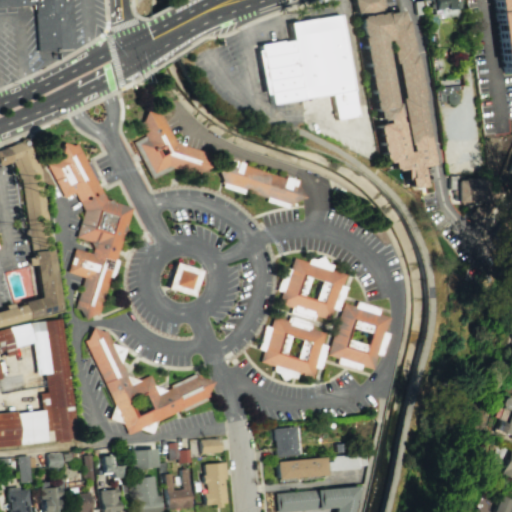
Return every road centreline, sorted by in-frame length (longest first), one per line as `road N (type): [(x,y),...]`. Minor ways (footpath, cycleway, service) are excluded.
road 1 (secondary): [(0,127),(117,73),(132,51)]
road 2 (secondary): [(132,51),(101,52),(0,100)]
